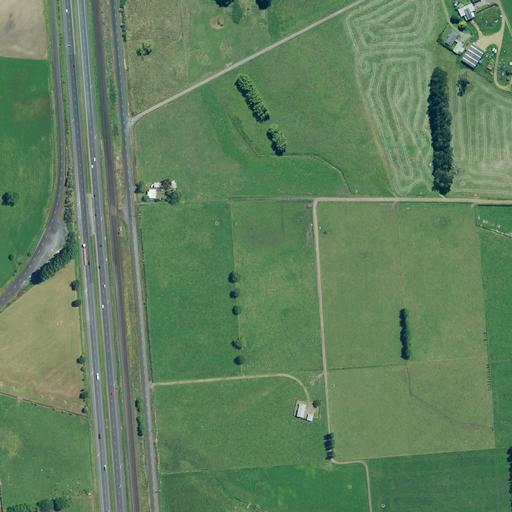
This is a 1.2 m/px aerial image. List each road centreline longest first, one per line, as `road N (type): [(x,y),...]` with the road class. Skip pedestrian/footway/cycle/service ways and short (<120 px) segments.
road 1 (unclassified): [(113,0),(155,511)]
road 2 (motorway): [(81,0),(120,511)]
road 3 (motorway): [(105,511),(66,0)]
road 4 (track): [(511,200),(317,198),(322,332)]
road 5 (unclassified): [(0,301),(43,243),(58,197),(53,0)]
road 6 (track): [(362,0),(124,123)]
